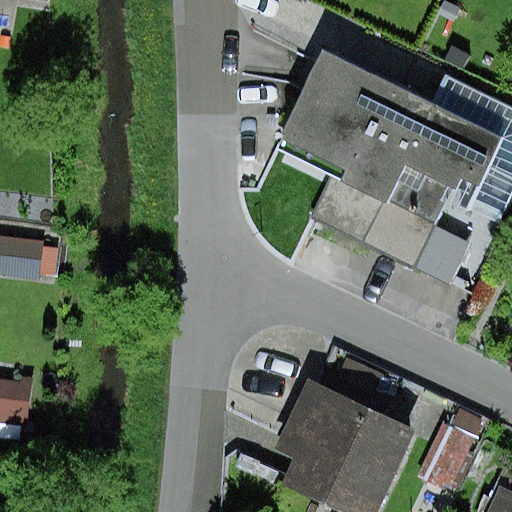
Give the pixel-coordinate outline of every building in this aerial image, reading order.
[(451,46),(444,60),(463,69),(470,56),(451,46)] [(431,106),(323,53),(318,63),(304,90),(275,150),(330,177),(435,227),(460,178),(479,187),(468,208),(497,223),(511,192),(511,108),(445,76),(431,106)] [(435,227),(330,177),(310,219),(452,286),(472,244),(435,227)] [(45,240),(0,236),(0,275),(38,279),(39,275),(57,277),(60,247),(45,246),(45,240)] [(348,359),(338,380),(374,397),(384,376),(348,359)] [(377,511),(416,430),(307,378),(273,448),(296,459),(283,485),(340,511),(377,511)] [(27,389),(0,385),(0,417),(23,421),(27,389)] [(444,423),(417,478),(439,489),(443,482),(450,486),(474,438),(444,423)] [(511,511),(511,489),(499,484),(486,511),(511,511)]
